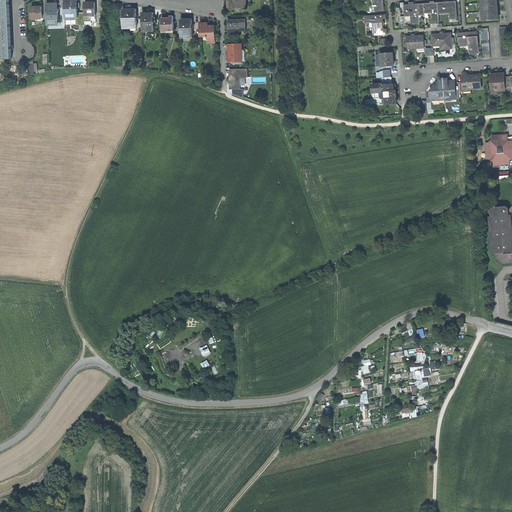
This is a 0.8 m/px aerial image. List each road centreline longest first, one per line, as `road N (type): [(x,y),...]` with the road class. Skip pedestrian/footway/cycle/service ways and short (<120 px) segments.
road 1 (residential): [(511,332),(447,313),(414,316),(376,335),(312,391),(261,402),(167,399),(93,361),(71,373),(31,426),(0,448)]
road 2 (track): [(338,370),(338,275),(279,111)]
road 3 (track): [(485,325),(442,417),(436,511)]
road 4 (residential): [(140,0),(218,11),(226,93)]
road 5 (track): [(227,511),(309,411),(312,391)]
